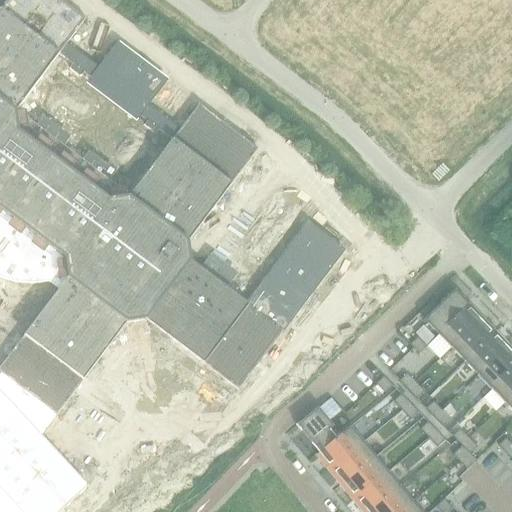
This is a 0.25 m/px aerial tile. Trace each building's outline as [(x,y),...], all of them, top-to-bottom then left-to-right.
[(0,0),(0,278),(14,283),(31,284),(48,282),(58,290),(0,365),(0,511),(58,511),(87,485),(38,433),(53,413),(56,415),(126,322),(145,319),(238,390),(282,331),(282,332),(284,330),(283,329),(343,250),(320,233),(332,216),(337,210),(290,174),(264,209),(298,235),(292,243),(246,303),(224,287),(234,273),(211,256),(201,269),(190,261),(187,241),(257,149),(198,104),(179,129),(147,104),(165,79),(117,44),(99,68),(66,43),(85,18),(60,0),(0,0)] [(468,305),(454,290),(423,320),(437,335),(438,335),(437,334),(468,305)] [(481,318),(468,305),(437,334),(438,335),(450,348),(481,318)] [(464,362),(494,332),(481,318),(450,348),(464,362)] [(477,376),(508,346),(494,332),(464,362),(477,376)] [(426,346),(417,337),(410,344),(418,353),(426,346)] [(490,389),(511,368),(511,350),(508,346),(477,376),(490,389)] [(504,403),(511,395),(511,368),(490,389),(504,403)] [(407,390),(415,382),(406,374),(399,381),(407,390)] [(383,376),(376,384),(384,393),(392,385),(383,376)] [(423,391),(415,382),(407,390),(416,398),(423,391)] [(393,401),(401,410),(409,403),(400,394),(393,401)] [(434,418),(441,410),(432,402),(425,409),(434,418)] [(417,412),(409,403),(401,410),(410,419),(417,412)] [(296,425),(318,452),(319,453),(335,439),(328,430),(333,426),(317,408),(296,425)] [(449,419),(441,410),(434,418),(442,426),(449,419)] [(428,438),(436,430),(427,422),(420,429),(428,438)] [(328,471),(362,442),(350,427),(335,439),(319,453),(318,452),(315,455),(328,471)] [(461,445),(468,438),(459,429),(452,436),(461,445)] [(444,439),(436,430),(428,438),(437,447),(444,439)] [(476,447),(468,438),(461,445),(461,446),(468,453),(469,454),(476,447)] [(498,445),(506,454),(511,448),(511,445),(505,438),(498,445)] [(375,457),(362,442),(328,471),(340,485),(375,457)] [(459,462),(468,453),(461,446),(452,455),(459,462)] [(475,460),(469,454),(468,453),(459,462),(466,469),(475,460)] [(387,472),(375,457),(340,485),(352,500),(387,472)] [(361,511),(368,511),(399,487),(387,472),(352,500),(361,511)] [(398,511),(411,501),(399,487),(368,511),(398,511)] [(441,511),(447,511),(451,508),(443,499),(436,506),(441,511)] [(420,511),(411,501),(398,511),(420,511)]
